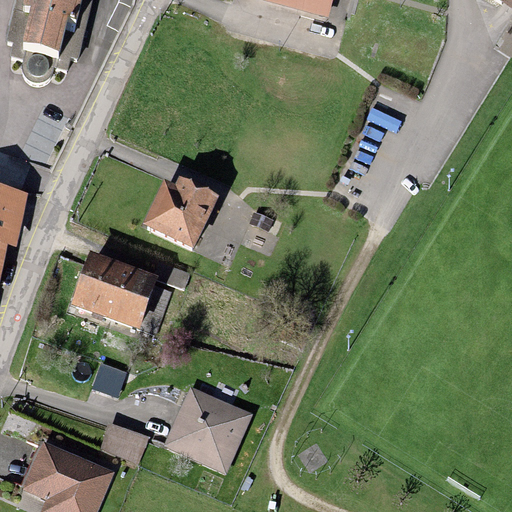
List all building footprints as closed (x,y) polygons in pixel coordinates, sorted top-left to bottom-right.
[(15,0),(2,49),(11,51),(7,65),(21,69),(17,73),(17,79),(18,86),(22,91),(27,94),(33,95),(40,93),(45,91),(48,85),(49,81),(49,77),(64,81),(68,67),(73,68),(91,0),(15,0)] [(248,0),(329,20),(334,0),(248,0)] [(511,0),(496,0),(511,9),(511,0)] [(162,193),(142,235),(193,258),(217,206),(198,197),(199,194),(186,188),(184,194),(178,191),(174,199),(162,193)] [(0,266),(3,251),(13,253),(24,198),(0,193),(0,266)] [(253,213),(247,227),(278,239),(283,225),(253,213)] [(86,269),(71,311),(157,340),(171,298),(86,269)] [(189,284),(156,272),(151,285),(184,298),(189,284)] [(191,400),(169,454),(228,479),(251,425),(191,400)] [(109,433),(101,453),(140,467),(147,447),(109,433)] [(46,443),(23,497),(47,507),(44,511),(101,511),(118,473),(46,443)]
